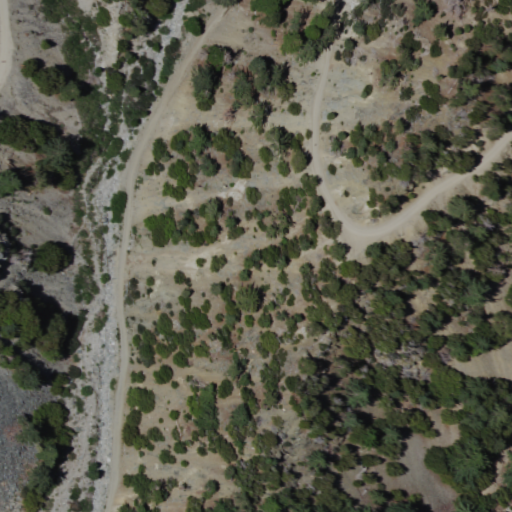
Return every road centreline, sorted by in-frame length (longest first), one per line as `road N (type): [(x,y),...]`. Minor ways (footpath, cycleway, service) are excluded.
road 1 (track): [(0,66),(0,0),(347,4),(311,133),(318,184),(334,213),(359,231),(415,208),(486,159),(511,127)]
road 2 (track): [(230,0),(132,170),(120,266),(125,365),(112,511)]
